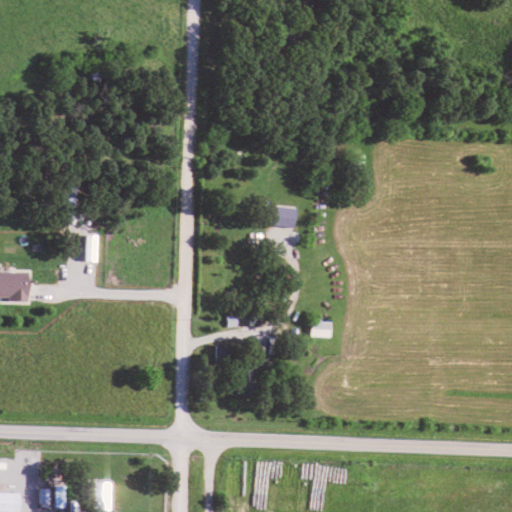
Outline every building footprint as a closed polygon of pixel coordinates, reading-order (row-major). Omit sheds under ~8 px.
[(265,222),(290,226),(293,207),(268,203),(265,222)] [(25,299),(25,270),(0,269),(0,295),(5,295),(5,299),(25,299)] [(315,313),(309,312),(308,335),(328,335),(328,320),(315,319),(315,313)] [(107,480),(91,480),(91,507),(107,507),(107,480)] [(63,504),(63,483),(52,483),(52,504),(63,504)] [(0,509),(16,509),(16,490),(0,489),(0,509)]
